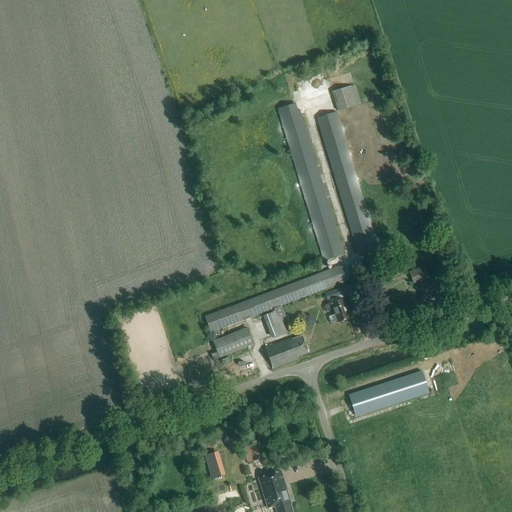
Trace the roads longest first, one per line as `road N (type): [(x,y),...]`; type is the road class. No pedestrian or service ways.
road 1 (unclassified): [(306,364),(0,471)]
road 2 (unclassified): [(306,364),(511,291)]
road 3 (unclassified): [(352,511),(306,364)]
